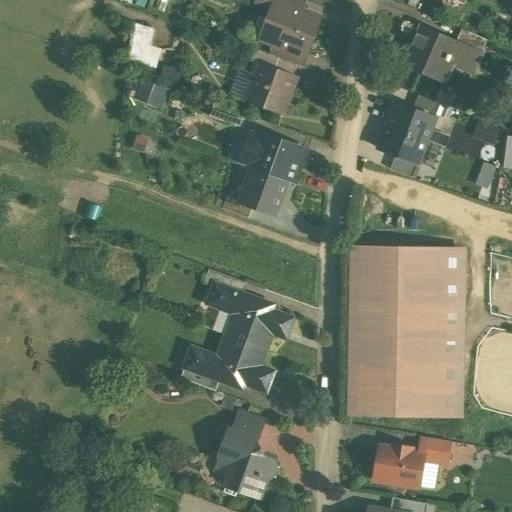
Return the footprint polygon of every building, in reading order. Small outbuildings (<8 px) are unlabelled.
[(290,7),(275,1),(272,8),(261,39),(276,44),(301,53),(303,54),(310,36),(312,36),(319,18),(290,7)] [(148,45),(153,29),(139,24),(134,40),(148,45)] [(456,42),(420,26),(404,64),(440,80),(450,58),(474,69),(481,53),(456,42)] [(487,40),(461,29),(456,42),(481,53),(487,40)] [(301,53),(276,44),(272,56),(278,58),(297,65),(301,53)] [(272,56),(261,52),(257,63),(274,70),(278,58),(272,56)] [(297,65),(278,58),(274,70),(292,76),(297,65)] [(274,70),(257,63),(244,99),(284,113),(297,78),(292,76),(274,70)] [(163,106),(169,86),(142,79),(136,98),(163,106)] [(440,104),(418,95),(414,106),(436,115),(440,104)] [(244,114),(214,103),(209,116),(239,127),(244,114)] [(435,118),(396,103),(387,126),(426,140),(435,118)] [(479,121),(472,134),(494,144),(500,130),(479,121)] [(426,140),(387,126),(378,149),(417,163),(426,140)] [(305,149),(257,132),(256,136),(249,134),(239,163),(251,168),(287,181),(293,183),(305,149)] [(416,166),(394,158),(390,169),(412,178),(416,166)] [(490,187),(496,164),(483,161),(477,184),(490,187)] [(275,215),(287,181),(251,168),(238,201),(252,207),(275,215)] [(248,218),(252,207),(238,201),(226,197),(222,208),(248,218)] [(441,249),(356,247),(353,413),(438,415),(441,249)] [(247,283),(209,269),(204,282),(214,285),(214,284),(243,294),(247,283)] [(243,294),(214,284),(214,285),(207,303),(234,313),(225,335),(266,350),(274,328),(287,332),(292,318),(271,310),(273,305),(243,294)] [(266,350),(225,335),(217,357),(191,347),(184,367),(219,380),(242,388),(244,383),(266,391),(271,377),(258,372),(266,350)] [(219,380),(184,367),(180,378),(215,391),(219,380)] [(236,409),(237,406),(248,408),(249,400),(223,394),(221,405),(236,409)] [(263,421),(239,412),(230,438),(242,443),(243,440),(255,444),(255,443),(263,421)] [(255,444),(243,440),(242,443),(230,438),(228,443),(224,442),(219,456),(229,459),(227,465),(232,467),(223,492),(235,496),(237,490),(259,498),(266,478),(273,475),(275,469),(271,460),(262,457),(262,456),(256,443),(255,443),(255,444)] [(426,467),(449,470),(452,444),(421,440),(419,456),(427,457),(426,467)] [(381,451),(376,485),(422,492),(426,467),(427,457),(419,456),(381,451)] [(390,511),(423,511),(424,505),(392,500),(390,511)]
